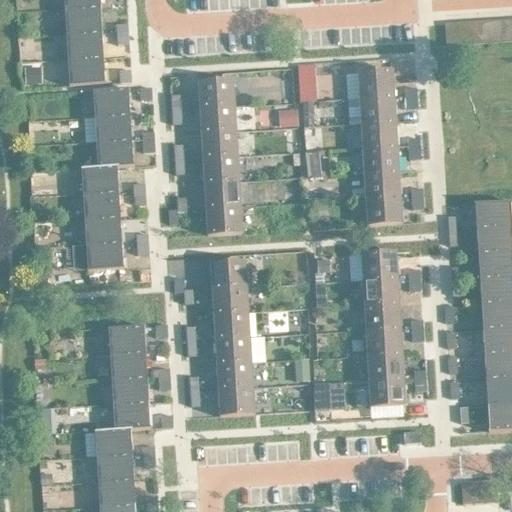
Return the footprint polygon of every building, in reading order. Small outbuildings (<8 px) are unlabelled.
[(65,0),(66,10),(102,8),(101,0),(65,0)] [(66,10),(68,35),(103,33),(102,8),(66,10)] [(504,20),(493,21),(494,43),(506,43),(504,20)] [(493,21),(481,22),(482,44),(494,43),(493,21)] [(469,22),(458,23),(459,45),(471,45),(469,22)] [(481,22),(469,22),(471,45),(482,44),(481,22)] [(459,45),(458,23),(446,24),(447,46),(459,45)] [(118,25),(119,36),(129,35),(129,25),(118,25)] [(68,35),(69,61),(105,58),(103,33),(68,35)] [(129,35),(119,36),(119,46),(130,45),(129,35)] [(105,58),(69,61),(71,86),(70,86),(70,87),(107,85),(107,83),(106,83),(105,58)] [(42,63),(26,64),(27,87),(43,86),(42,63)] [(315,66),(300,66),(301,77),(302,104),(304,104),(315,103),(317,103),(316,77),(316,75),(315,66)] [(121,71),(122,84),(132,83),(131,71),(121,71)] [(359,75),(360,100),(395,98),(394,73),(394,71),(358,74),(358,75),(359,75)] [(199,84),(201,110),(236,107),(234,82),(235,82),(235,81),(199,83),(199,85),(199,84)] [(152,101),(152,88),(141,89),(142,101),(152,101)] [(406,90),(407,100),(418,99),(417,89),(406,90)] [(95,93),(96,118),(131,116),(130,91),(131,91),(130,90),(94,92),(94,93),(95,93)] [(172,96),(173,111),(181,110),(180,96),(172,96)] [(360,100),(362,125),(397,123),(395,98),(360,100)] [(418,99),(407,100),(408,110),(418,110),(418,99)] [(315,103),(304,104),(305,129),(316,129),(315,103)] [(201,110),(202,135),(237,133),(236,107),(201,110)] [(181,110),(173,111),(174,125),(182,125),(181,121),(181,110)] [(189,110),(181,110),(181,121),(190,120),(189,110)] [(297,111),(281,112),(282,129),(298,128),(300,127),(299,111),(297,111)] [(96,118),(98,143),(133,141),(131,116),(96,118)] [(362,125),(364,150),(399,148),(397,123),(362,125)] [(144,133),(144,143),(155,143),(154,132),(144,133)] [(202,135),(204,160),(239,158),(237,133),(202,135)] [(410,140),(410,150),(421,150),(420,139),(410,140)] [(98,143),(99,168),(99,169),(118,168),(135,167),(135,166),(134,166),(133,141),(98,143)] [(155,143),(144,143),(145,154),(156,153),(155,143)] [(175,146),(176,161),(184,160),(183,146),(175,146)] [(364,150),(365,175),(400,173),(399,148),(364,150)] [(421,150),(410,150),(411,161),(422,160),(421,150)] [(320,154),(307,155),(308,177),(321,177),(320,154)] [(204,160),(205,185),(240,183),(239,158),(204,160)] [(184,160),(176,161),(177,175),(184,175),(184,160)] [(83,170),(85,195),(120,193),(118,168),(99,169),(99,168),(82,169),(82,170),(83,170)] [(365,175),(367,200),(402,198),(400,173),(365,175)] [(205,185),(207,210),(242,208),(240,183),(205,185)] [(134,185),(135,195),(146,195),(145,184),(134,185)] [(413,190),(414,201),(424,200),(424,190),(413,190)] [(85,195),(86,220),(121,218),(120,193),(85,195)] [(146,195),(135,195),(136,206),(146,205),(146,195)] [(178,199),(179,209),(179,213),(187,212),(186,198),(178,199)] [(402,198),(367,200),(369,225),(368,225),(368,227),(405,224),(404,223),(402,198)] [(424,200),(414,201),(414,211),(425,210),(424,200)] [(476,206),(477,231),(511,228),(511,218),(511,204),(511,202),(475,205),(475,206),(476,206)] [(242,208),(207,210),(208,235),(208,236),(244,234),(244,233),(243,233),(242,208)] [(170,210),(171,224),(179,223),(178,209),(170,210)] [(449,218),(449,232),(457,232),(457,217),(449,218)] [(86,220),(88,245),(123,243),(121,218),(86,220)] [(511,228),(477,231),(479,256),(511,254),(511,228)] [(457,232),(449,232),(450,247),(458,247),(457,232)] [(138,235),(138,246),(149,245),(148,235),(138,235)] [(123,243),(88,245),(89,270),(88,270),(89,272),(125,270),(125,268),(124,268),(123,243)] [(149,245),(138,246),(139,256),(150,255),(149,245)] [(362,255),(363,281),(399,279),(397,253),(362,255)] [(511,254),(479,256),(481,281),(511,279),(511,254)] [(331,260),(318,261),(319,274),(331,273),(331,260)] [(211,264),(213,291),(248,288),(246,262),(211,264)] [(452,268),(453,283),(460,282),(460,268),(452,268)] [(409,271),(410,282),(421,281),(420,271),(409,271)] [(184,293),(183,279),(175,280),(176,294),(184,293)] [(363,281),(365,306),(400,304),(399,279),(363,281)] [(511,279),(481,281),(482,306),(511,304),(511,279)] [(421,281),(410,282),(411,292),(421,291),(421,281)] [(460,282),(453,283),(453,297),(461,297),(460,282)] [(213,291),(214,316),(249,313),(248,288),(213,291)] [(185,291),(185,305),(193,305),(193,291),(185,291)] [(365,306),(366,332),(402,330),(400,304),(365,306)] [(511,304),(482,306),(484,331),(511,329),(511,304)] [(446,308),(447,324),(455,324),(454,308),(446,308)] [(214,316),(216,341),(251,339),(249,313),(214,316)] [(412,322),(413,332),(424,331),(423,321),(412,322)] [(156,326),(157,339),(168,338),(167,326),(156,326)] [(110,330),(111,355),(147,353),(145,328),(146,328),(146,327),(109,329),(109,330),(110,330)] [(187,328),(188,343),(196,342),(195,327),(187,328)] [(511,329),(484,331),(485,357),(511,354),(511,329)] [(366,332),(368,357),(403,355),(402,330),(366,332)] [(424,331),(413,332),(414,342),(424,342),(424,331)] [(448,333),(449,350),(457,349),(456,333),(448,333)] [(216,341),(217,366),(252,364),(251,339),(216,341)] [(196,342),(188,343),(189,358),(197,357),(196,342)] [(111,355),(113,380),(148,378),(147,353),(111,355)] [(511,354),(485,357),(487,382),(511,380),(511,354)] [(368,357),(369,382),(405,380),(403,355),(368,357)] [(449,359),(450,375),(458,374),(457,358),(449,359)] [(217,366),(219,391),(254,389),(252,364),(217,366)] [(159,370),(160,381),(170,380),(170,370),(159,370)] [(415,372),(416,382),(427,382),(426,371),(415,372)] [(310,373),(296,374),(297,383),(311,383),(310,373)] [(113,380),(114,406),(150,404),(148,378),(113,380)] [(190,378),(191,393),(199,392),(198,378),(190,378)] [(170,380),(160,381),(160,391),(171,390),(170,380)] [(405,380),(369,382),(371,408),(406,406),(405,380)] [(511,380),(487,382),(488,407),(511,405),(511,380)] [(427,382),(416,382),(416,393),(427,392),(427,382)] [(460,399),(459,383),(451,384),(452,400),(460,399)] [(330,384),(315,385),(316,412),(331,411),(330,384)] [(254,389),(219,391),(220,417),(255,415),(254,389)] [(199,392),(191,393),(192,407),(199,407),(199,392)] [(114,406),(116,431),(131,430),(131,431),(152,430),(152,428),(151,428),(150,404),(114,406)] [(511,405),(488,407),(490,432),(489,432),(489,433),(511,431),(511,405)] [(460,408),(461,424),(469,424),(468,408),(460,408)] [(162,417),(162,429),(173,428),(172,416),(162,417)] [(96,433),(98,458),(133,456),(131,431),(131,430),(116,431),(96,432),(96,433)] [(406,434),(406,445),(406,446),(422,445),(421,433),(406,434)] [(144,448),(144,458),(155,458),(154,447),(144,448)] [(98,458),(99,483),(134,481),(133,456),(98,458)] [(155,458),(144,458),(145,469),(156,468),(155,458)] [(53,475),(42,475),(42,486),(54,486),(53,475)] [(99,483),(101,508),(136,506),(134,481),(99,483)] [(486,481),(474,482),(475,504),(487,504),(486,481)] [(497,481),(486,481),(487,504),(499,503),(497,481)] [(475,504),(474,482),(462,483),(463,505),(475,504)] [(147,498),(147,509),(158,508),(157,497),(147,498)]
